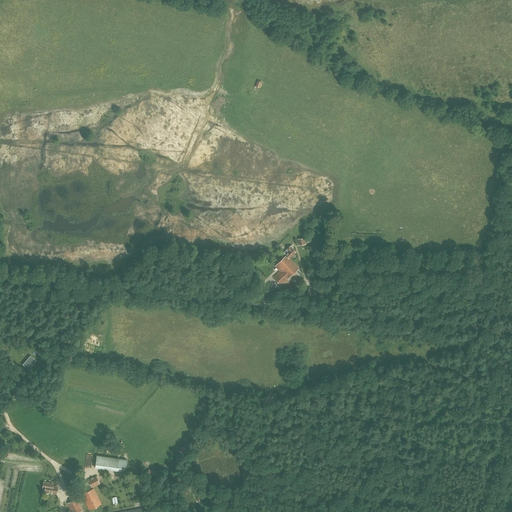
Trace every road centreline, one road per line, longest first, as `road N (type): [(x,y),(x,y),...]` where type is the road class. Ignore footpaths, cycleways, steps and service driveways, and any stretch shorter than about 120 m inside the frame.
road 1 (unclassified): [(263,304),(0,276)]
road 2 (track): [(263,304),(511,329)]
road 3 (track): [(0,412),(62,349),(100,286)]
